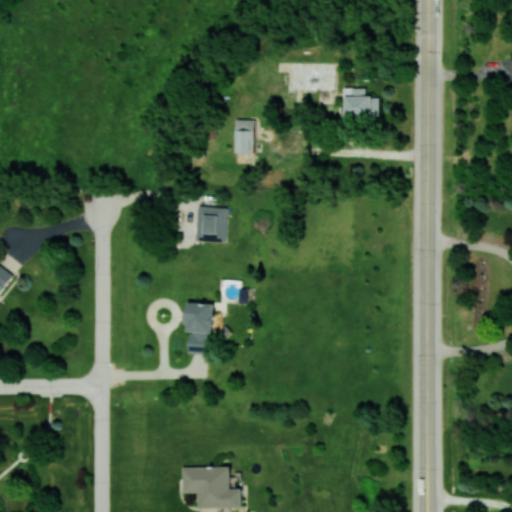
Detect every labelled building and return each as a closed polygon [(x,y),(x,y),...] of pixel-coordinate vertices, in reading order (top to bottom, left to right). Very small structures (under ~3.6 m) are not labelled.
[(346,116),(380,116),(381,95),(367,95),(367,87),(347,87),(346,116)] [(237,152),(255,152),(255,119),(236,119),(237,152)] [(229,206),(199,205),(198,240),(228,241),(229,206)] [(0,292),(13,276),(0,265),(0,292)] [(215,303),(190,302),(189,352),(214,352),(215,303)] [(184,466),(184,492),(199,492),(199,507),(243,507),(243,487),(232,487),(231,465),(184,466)]
